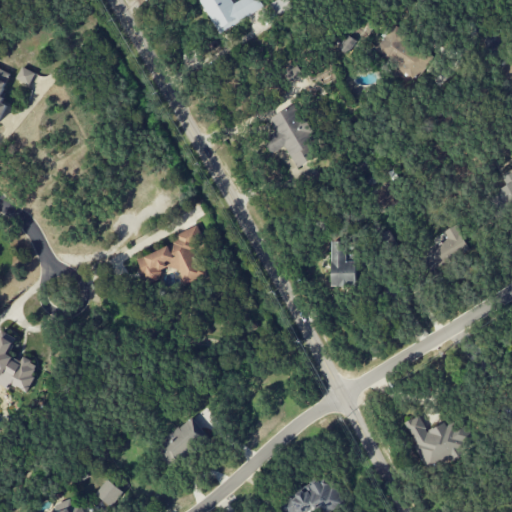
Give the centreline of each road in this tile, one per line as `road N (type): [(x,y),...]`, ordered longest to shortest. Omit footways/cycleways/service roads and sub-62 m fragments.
road 1 (residential): [(112,0),(405,511)]
road 2 (residential): [(199,511),(296,429),(511,296)]
